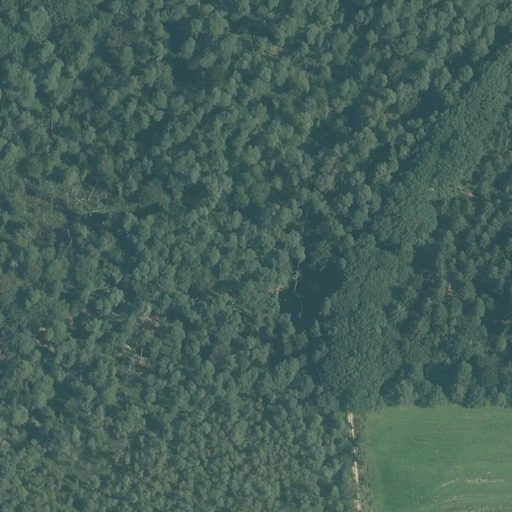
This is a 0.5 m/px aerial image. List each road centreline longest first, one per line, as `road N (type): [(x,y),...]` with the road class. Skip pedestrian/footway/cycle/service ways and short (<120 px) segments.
road 1 (track): [(357,511),(348,393),(355,314),(384,252),(511,78)]
road 2 (tertiary): [(0,75),(135,0)]
